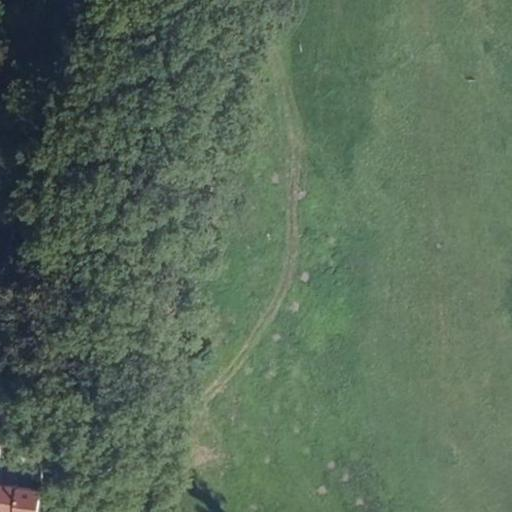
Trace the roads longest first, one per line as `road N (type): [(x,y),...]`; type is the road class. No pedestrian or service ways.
road 1 (track): [(0,74),(75,192),(117,226),(177,0)]
road 2 (track): [(117,226),(101,350),(108,422),(131,477),(161,511)]
